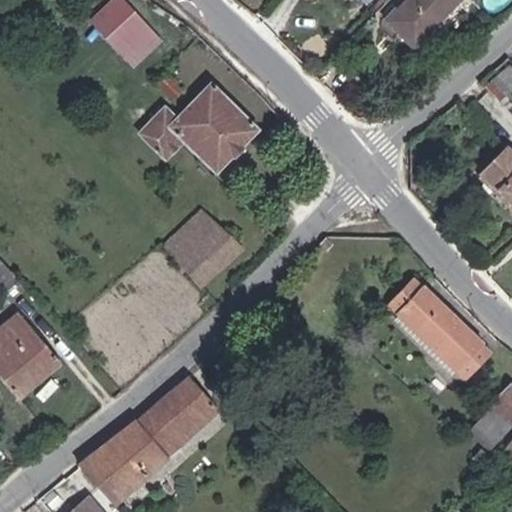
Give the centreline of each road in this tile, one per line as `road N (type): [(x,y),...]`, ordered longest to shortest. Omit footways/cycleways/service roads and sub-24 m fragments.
road 1 (unclassified): [(0,511),(140,406),(365,167)]
road 2 (tertiary): [(192,0),(365,167)]
road 3 (tertiary): [(365,167),(511,322)]
road 4 (residential): [(511,34),(365,167)]
